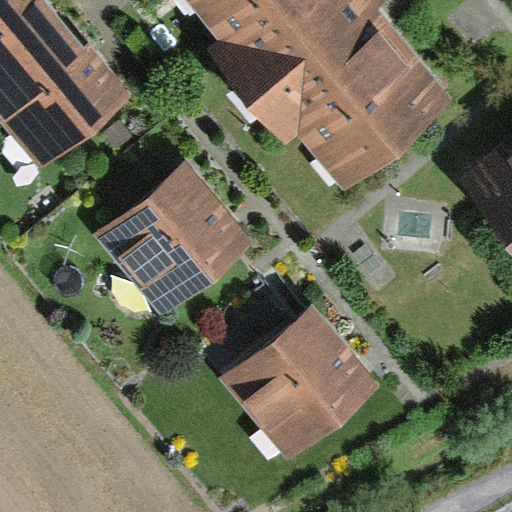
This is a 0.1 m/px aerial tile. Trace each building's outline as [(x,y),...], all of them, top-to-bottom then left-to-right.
[(0,0),(0,108),(41,157),(129,84),(58,0),(0,0)] [(297,113),(348,173),(455,83),(385,0),(208,0),(232,29),(219,40),(287,121),(297,113)] [(511,125),(463,167),(511,224),(511,125)] [(164,303),(252,232),(232,207),(187,152),(99,224),(164,303)] [(285,448),(378,373),(312,292),(219,367),(285,448)]
